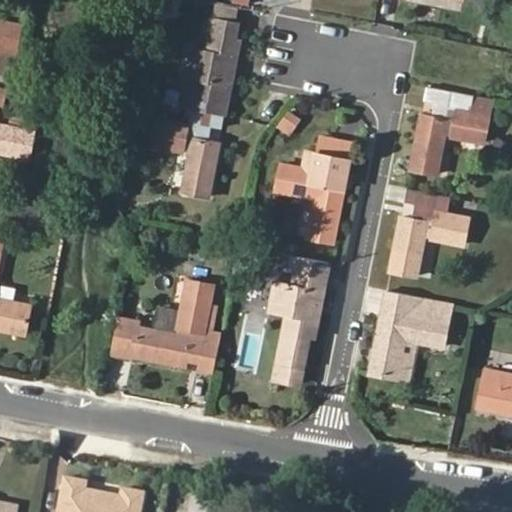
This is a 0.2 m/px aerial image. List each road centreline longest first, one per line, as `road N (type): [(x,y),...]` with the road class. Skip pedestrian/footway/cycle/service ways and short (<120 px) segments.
road 1 (residential): [(329,463),(400,80),(318,62)]
road 2 (residential): [(0,398),(329,463)]
road 3 (residential): [(329,463),(511,490)]
